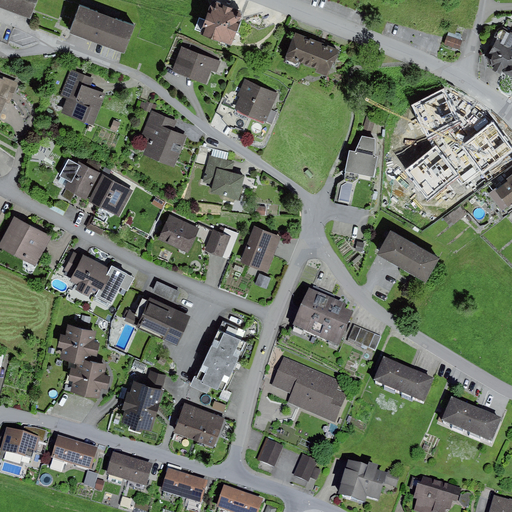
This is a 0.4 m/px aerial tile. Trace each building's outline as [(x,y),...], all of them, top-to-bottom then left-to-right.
[(37,0),(0,0),(0,8),(30,20),(37,0)] [(217,3),(210,7),(200,35),(231,46),(242,20),(241,12),(217,3)] [(135,26),(80,7),(70,34),(125,54),(135,26)] [(511,35),(501,30),(487,58),(490,67),(495,65),(492,72),(501,76),(503,70),(504,70),(502,74),(511,78),(511,33),(511,35)] [(339,51),(295,34),(286,58),(287,62),(296,65),(300,63),(316,70),(315,73),(327,78),(334,61),(335,62),(339,51)] [(447,36),(444,45),(459,50),(462,40),(447,36)] [(220,62),(182,47),(173,71),(206,84),(211,71),(216,73),(220,62)] [(94,79),(71,70),(60,96),(67,99),(61,114),(93,126),(105,95),(90,89),(94,79)] [(18,83),(0,75),(0,113),(1,114),(9,93),(14,94),(18,83)] [(278,94),(244,80),(237,96),(240,97),(234,110),(250,116),(266,123),(266,122),(272,124),(278,113),(271,110),(278,94)] [(466,138),(482,118),(458,100),(442,119),(466,138)] [(142,102),(140,109),(150,112),(152,108),(155,109),(157,105),(147,102),(146,103),(142,102)] [(250,116),(234,110),(226,115),(222,118),(228,127),(235,130),(235,127),(245,131),(250,116)] [(177,121),(152,112),(141,139),(149,142),(143,156),(175,168),(187,136),(174,131),(177,121)] [(466,138),(464,141),(472,148),(469,152),(482,162),(485,159),(490,162),(508,139),(482,118),(466,138)] [(114,120),(111,130),(117,132),(121,123),(114,120)] [(355,153),(349,152),(345,173),(373,179),(378,157),(375,157),(375,140),(362,137),(355,153)] [(235,162),(210,155),(202,183),(212,186),(210,193),(238,200),(244,177),(232,174),(235,162)] [(77,164),(68,160),(59,177),(69,182),(65,189),(66,190),(63,197),(70,201),(74,194),(86,200),(100,173),(98,172),(102,164),(89,157),(85,165),(79,162),(77,164)] [(511,175),(488,194),(502,212),(511,203),(511,175)] [(133,191),(103,176),(90,203),(120,218),(133,191)] [(151,195),(147,202),(157,207),(161,200),(151,195)] [(266,207),(256,206),(255,215),(265,216),(266,207)] [(199,229),(170,216),(159,240),(188,253),(199,229)] [(52,238),(15,218),(0,245),(0,248),(36,268),(52,238)] [(280,237),(254,227),(241,263),(267,273),(280,237)] [(225,228),(223,234),(230,237),(222,257),(229,260),(239,234),(225,228)] [(223,234),(214,231),(205,251),(222,257),(230,237),(223,234)] [(440,259),(391,232),(377,256),(426,283),(440,259)] [(365,243),(357,241),(355,250),(363,252),(365,243)] [(85,260),(78,256),(67,275),(82,282),(78,290),(94,298),(96,294),(103,298),(117,272),(87,256),(85,260)] [(271,279),(260,274),(255,285),(267,290),(271,279)] [(157,282),(152,292),(176,303),(181,293),(157,282)] [(346,304),(310,288),(294,324),(339,344),(353,311),(345,307),(346,304)] [(191,316),(151,299),(149,302),(143,300),(137,313),(129,310),(124,321),(136,327),(135,329),(177,347),(191,316)] [(91,318),(83,316),(81,326),(89,328),(91,318)] [(244,332),(223,323),(197,378),(194,376),(189,387),(208,396),(211,388),(218,392),(219,390),(224,392),(246,345),(239,342),(244,332)] [(382,337),(354,325),(348,339),(376,350),(382,337)] [(97,332),(68,326),(66,337),(61,335),(58,348),(63,349),(62,356),(79,360),(88,362),(89,359),(90,356),(97,358),(100,344),(95,342),(97,332)] [(161,356),(158,362),(163,365),(166,360),(161,356)] [(411,368),(385,356),(374,380),(425,401),(435,378),(411,368)] [(340,382),(285,358),(272,385),(292,394),(288,402),(335,423),(348,395),(336,390),(340,382)] [(88,362),(79,360),(77,369),(70,368),(67,382),(73,383),(71,392),(99,399),(102,389),(107,390),(110,378),(104,376),(106,366),(88,362)] [(136,360),(133,366),(144,371),(147,366),(136,360)] [(150,370),(145,386),(162,391),(167,375),(150,370)] [(145,386),(134,382),(131,393),(127,391),(122,410),(126,411),(122,423),(130,426),(129,429),(141,432),(142,429),(152,432),(164,391),(162,391),(145,386)] [(478,407),(452,396),(442,420),(493,441),(503,418),(478,407)] [(215,401),(212,408),(224,413),(226,405),(215,401)] [(206,412),(186,405),(175,434),(195,441),(206,412)] [(224,419),(206,412),(195,441),(214,448),(224,419)] [(350,416),(347,422),(357,427),(360,421),(350,416)] [(24,426),(23,430),(40,437),(39,441),(44,443),(48,431),(36,427),(24,426)] [(23,430),(7,427),(0,437),(0,461),(6,451),(32,458),(34,450),(36,451),(39,441),(40,437),(23,430)] [(78,441),(59,436),(50,468),(62,471),(65,461),(71,463),(78,441)] [(283,446),(266,439),(258,460),(274,467),(283,446)] [(97,448),(78,441),(71,463),(90,469),(97,448)] [(133,457),(113,452),(107,474),(127,480),(133,457)] [(317,461),(302,455),(294,475),(309,481),(317,461)] [(152,463),(133,457),(127,480),(146,485),(152,463)] [(368,465),(349,459),(338,493),(366,502),(368,495),(379,499),(387,473),(376,469),(378,464),(369,461),(368,465)] [(321,469),(316,467),(311,478),(317,480),(321,469)] [(181,472),(168,468),(162,490),(182,496),(189,474),(181,472)] [(99,474),(88,470),(84,484),(95,487),(97,478),(99,474)] [(401,474),(389,471),(385,484),(397,488),(401,474)] [(207,480),(189,474),(182,496),(201,502),(207,480)] [(423,480),(413,477),(410,488),(417,490),(415,497),(418,498),(414,511),(418,511),(445,511),(446,509),(450,510),(452,502),(457,503),(461,488),(424,477),(423,480)] [(105,481),(98,479),(95,489),(102,491),(105,481)] [(237,511),(244,492),(224,485),(217,507),(232,511),(237,511)] [(112,493),(106,491),(103,498),(110,500),(112,493)] [(258,511),(263,498),(244,492),(237,511),(258,511)] [(461,494),(459,501),(464,507),(468,508),(472,494),(468,493),(464,495),(461,494)] [(509,499),(494,495),(489,511),(511,511),(511,499),(510,498),(509,499)]
